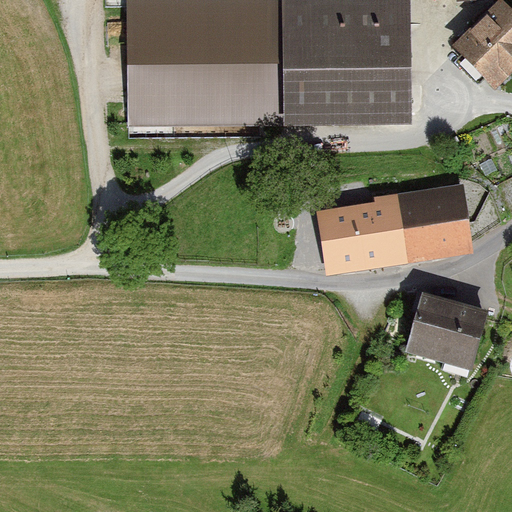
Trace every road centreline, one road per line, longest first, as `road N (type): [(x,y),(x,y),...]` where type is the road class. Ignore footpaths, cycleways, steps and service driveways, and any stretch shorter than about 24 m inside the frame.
road 1 (track): [(0,270),(396,280)]
road 2 (track): [(95,0),(111,192),(108,268)]
road 3 (track): [(421,0),(437,124)]
road 4 (unclassified): [(396,280),(453,268),(511,235)]
